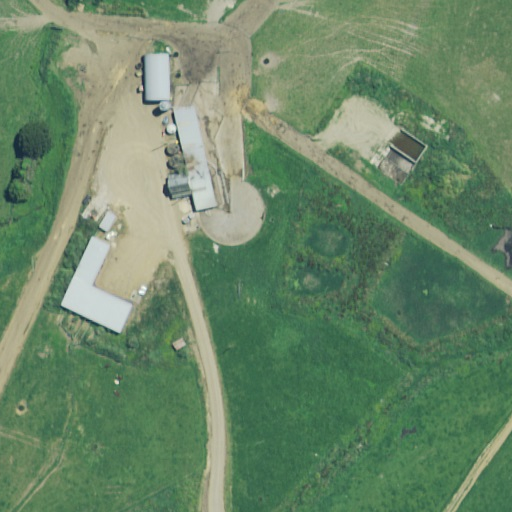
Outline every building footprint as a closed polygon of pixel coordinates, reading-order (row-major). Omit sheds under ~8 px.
[(170,100),(172,55),(147,55),(146,100),(170,100)] [(199,210),(217,206),(195,107),(176,111),(191,181),(172,185),(175,198),(195,194),(199,210)] [(109,201),(96,195),(90,209),(102,215),(109,201)] [(118,216),(109,212),(101,227),(110,232),(118,216)] [(112,245),(93,237),(64,307),(123,332),(135,304),(94,287),(112,245)]
